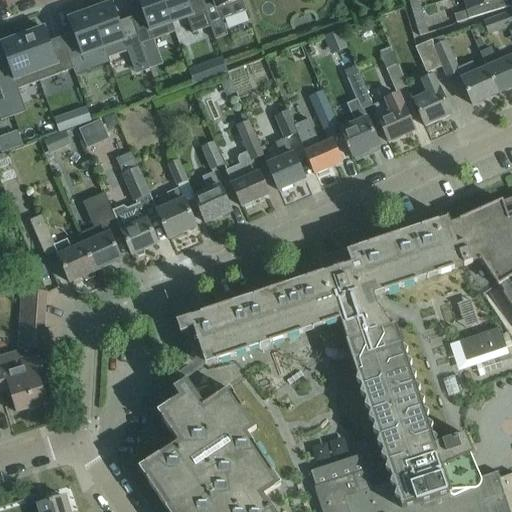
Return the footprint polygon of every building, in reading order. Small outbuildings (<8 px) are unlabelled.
[(131,18),(133,24),(137,35),(140,44),(175,32),(162,0),(137,0),(143,13),(131,18)] [(162,0),(175,32),(175,31),(172,22),(187,17),(193,33),(211,26),(210,24),(202,2),(201,0),(162,0)] [(202,0),(201,0),(211,26),(216,40),(228,35),(222,20),(246,11),(242,0),(202,0)] [(408,0),(407,0),(411,11),(420,9),(416,0),(408,0)] [(502,0),(462,0),(466,10),(454,14),(457,23),(489,13),(509,8),(507,2),(502,0)] [(137,35),(133,24),(122,28),(113,4),(91,12),(104,47),(137,35)] [(411,11),(419,36),(428,33),(420,9),(411,11)] [(511,11),(497,17),(485,22),(489,34),(511,25),(511,11)] [(104,47),(91,12),(68,20),(77,44),(66,48),(70,60),(104,47)] [(73,69),(70,60),(66,48),(54,52),(45,28),(23,36),(39,81),(73,69)] [(441,66),(443,66),(448,76),(460,70),(446,39),(445,40),(443,34),(430,40),(441,66)] [(9,69),(0,72),(0,79),(5,93),(39,81),(23,36),(1,45),(9,69)] [(427,73),(441,66),(430,40),(415,47),(427,73)] [(480,53),(485,64),(498,94),(511,88),(511,57),(498,63),(492,48),(480,53)] [(381,57),(386,70),(396,92),(408,86),(393,52),(381,57)] [(462,80),(465,87),(473,105),(498,94),(485,64),(474,69),(476,74),(462,80)] [(362,111),(372,106),(372,105),(358,74),(348,78),(362,111)] [(413,100),(417,108),(425,127),(451,115),(433,75),(422,80),(428,94),(413,100)] [(373,106),(380,124),(389,143),(415,131),(404,107),(397,93),(384,99),(384,100),(372,105),(372,106),(373,106)] [(340,132),(330,108),(317,114),(326,138),(340,132)] [(288,112),(276,117),(285,139),(297,133),(294,125),(288,112)] [(349,149),(353,158),(355,157),(357,161),(369,156),(368,152),(379,147),(364,113),(353,119),(355,123),(340,129),(348,145),(346,146),(348,150),(349,149)] [(320,145),(309,119),(294,125),(297,133),(298,133),(306,153),(315,175),(342,163),(334,145),(331,140),(320,145)] [(231,185),(234,189),(242,207),(269,195),(259,173),(258,174),(252,161),(263,156),(255,138),(253,134),(247,120),(235,126),(242,139),(247,152),(239,155),(238,159),(240,165),(226,170),(232,185),(231,185)] [(280,158),(267,164),(279,191),(305,179),(294,154),(293,154),(286,138),(274,144),(280,158)] [(222,165),(213,144),(202,149),(211,170),(222,165)] [(137,167),(131,153),(117,159),(123,173),(122,174),(133,201),(150,193),(139,167),(137,167)] [(167,164),(176,184),(188,179),(179,159),(167,164)] [(194,197),(198,205),(206,223),(231,212),(223,193),(219,185),(218,186),(212,173),(201,178),(207,191),(194,197)] [(156,211),(161,221),(169,239),(196,227),(188,209),(178,188),(167,194),(171,204),(156,211)] [(95,272),(121,260),(108,230),(119,225),(112,210),(104,193),(83,203),(94,228),(79,235),(83,245),(95,272)] [(340,320),(347,342),(392,327),(378,307),(374,296),(511,250),(511,197),(498,203),(450,223),(448,218),(330,258),(334,271),(324,274),(324,273),(177,323),(180,334),(193,329),(206,366),(340,320)] [(124,205),(112,210),(119,225),(132,255),(158,244),(140,204),(129,208),(124,205)] [(40,217),(30,221),(46,257),(57,252),(70,283),(95,272),(83,245),(70,250),(65,240),(53,246),(40,217)] [(17,351),(0,355),(0,390),(0,391),(10,388),(17,413),(47,404),(39,378),(44,376),(39,359),(40,348),(43,349),(46,293),(22,291),(17,351)] [(434,442),(396,326),(392,327),(347,342),(393,481),(372,488),(367,470),(314,487),(322,511),(511,511),(511,474),(501,478),(498,472),(450,488),(443,466),(473,452),(464,433),(434,442)] [(187,380),(173,389),(179,398),(158,412),(178,443),(139,468),(168,511),(274,511),(264,496),(281,485),(248,435),(257,429),(230,389),(204,406),(187,380)] [(69,511),(65,497),(38,505),(40,511),(69,511)]
